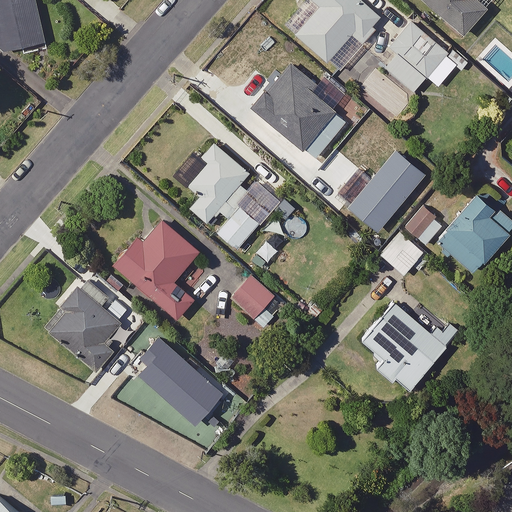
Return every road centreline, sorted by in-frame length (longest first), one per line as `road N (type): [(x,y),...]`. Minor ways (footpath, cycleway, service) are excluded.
road 1 (residential): [(0,226),(197,0)]
road 2 (tertiary): [(0,397),(217,511)]
